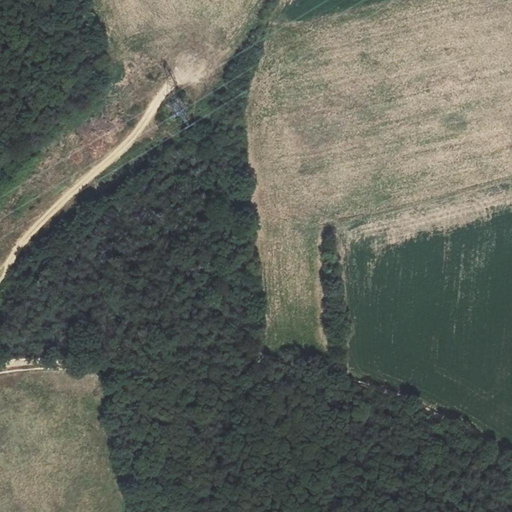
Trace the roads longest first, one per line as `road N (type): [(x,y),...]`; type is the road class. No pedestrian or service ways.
road 1 (track): [(0,368),(98,361),(152,342),(247,351),(393,396),(511,460)]
road 2 (track): [(256,0),(226,51),(62,195),(0,273)]
